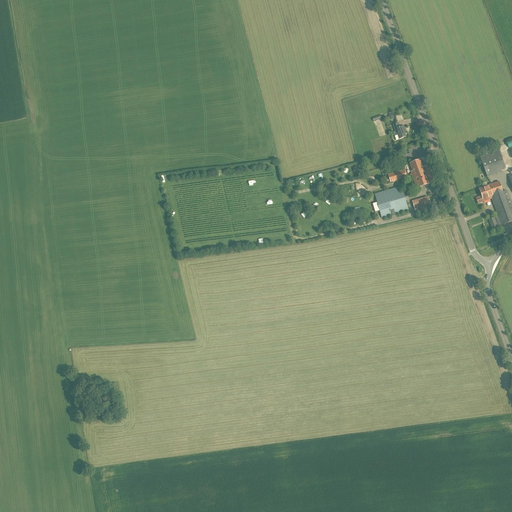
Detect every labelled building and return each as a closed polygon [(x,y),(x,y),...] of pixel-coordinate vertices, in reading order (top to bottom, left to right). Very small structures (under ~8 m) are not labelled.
[(400,127),(398,123),(393,125),(397,135),(395,136),(396,140),(406,137),(403,131),(405,130),(404,126),(400,127)] [(487,177),(506,171),(498,147),(479,154),(487,177)] [(423,167),(421,160),(410,164),(411,168),(412,171),(410,172),(416,188),(429,184),(436,181),(430,165),(423,167)] [(391,183),(407,178),(404,170),(388,175),(391,183)] [(503,192),(499,182),(479,189),(482,196),(476,198),(478,204),(492,199),(502,226),(511,221),(511,203),(507,191),(503,192)] [(382,218),(408,210),(401,186),(375,194),(382,218)] [(492,229),(498,227),(495,217),(488,220),(492,229)]
